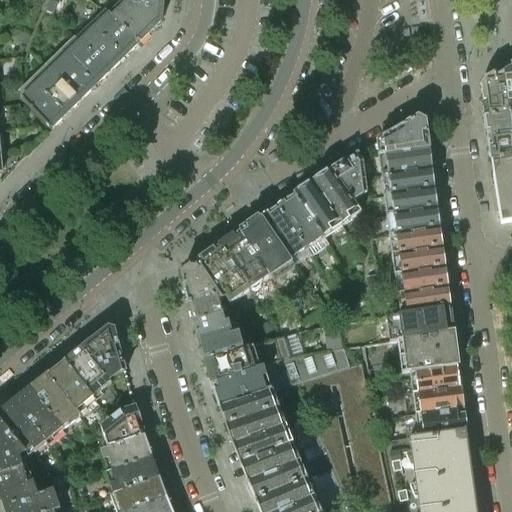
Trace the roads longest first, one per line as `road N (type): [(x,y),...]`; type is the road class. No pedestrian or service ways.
road 1 (residential): [(214,511),(129,255)]
road 2 (residential): [(219,172),(277,169),(447,72)]
road 3 (residential): [(509,511),(477,265)]
road 4 (residential): [(153,89),(0,240)]
road 5 (residential): [(477,265),(447,72)]
road 6 (residential): [(219,172),(281,78),(302,0)]
road 7 (residential): [(0,361),(129,255)]
road 8 (residential): [(129,255),(219,172)]
road 9 (residential): [(219,172),(170,153),(153,89)]
